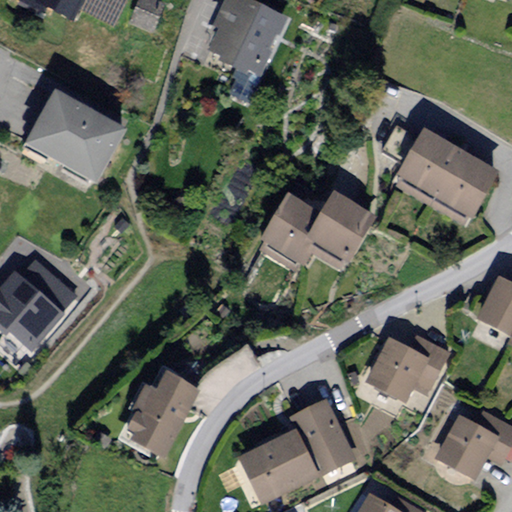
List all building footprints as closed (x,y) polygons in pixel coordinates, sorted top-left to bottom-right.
[(82,0),(36,0),(34,5),(70,24),(82,0)] [(162,8),(143,0),(133,25),(152,32),(162,8)] [(283,22),(235,0),(223,0),(210,28),(217,32),(205,57),(255,81),(283,22)] [(123,130),(56,94),(31,140),(98,177),(123,130)] [(401,180),(436,200),(460,157),(425,137),(401,180)] [(496,177),(460,157),(436,200),(471,220),(496,177)] [(261,245),(299,266),(311,246),(324,222),(286,200),(261,245)] [(337,200),(324,222),(311,246),(346,266),(372,220),(337,200)] [(57,316),(73,298),(35,265),(20,283),(16,279),(0,297),(0,324),(32,351),(60,318),(57,316)] [(481,322),(511,338),(511,290),(502,285),(481,322)] [(446,355),(414,338),(407,351),(387,341),(364,385),(403,406),(412,389),(424,396),(446,355)] [(197,396),(163,378),(154,394),(143,388),(130,412),(137,416),(125,440),(163,459),(197,396)] [(352,460),(327,407),(294,422),(300,436),(244,463),(263,503),(352,460)] [(511,444),(511,429),(481,413),(473,427),(456,418),(434,461),(472,482),(484,459),(500,467),(511,444)] [(386,509),(364,497),(356,511),(416,511),(392,499),(386,509)]
